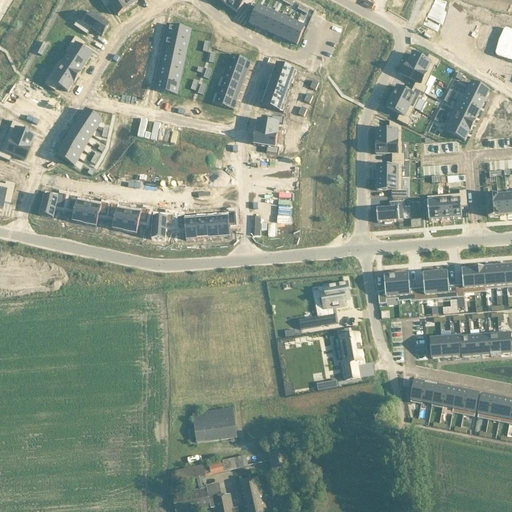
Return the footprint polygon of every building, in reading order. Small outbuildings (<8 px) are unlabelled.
[(99,0),(105,9),(111,5),(118,16),(129,10),(128,9),(121,0),(99,0)] [(121,0),(128,9),(138,3),(135,0),(121,0)] [(232,0),(227,7),(228,7),(237,14),(244,4),(249,8),(255,0),(232,0)] [(434,0),(423,25),(438,32),(440,24),(443,26),(447,12),(444,11),(447,2),(446,2),(440,0),(434,0)] [(258,7),(250,25),(258,28),(266,11),(258,7)] [(266,11),(258,28),(266,32),(274,14),(266,11)] [(78,20),(74,27),(87,36),(91,30),(103,37),(110,26),(88,12),(81,22),(78,20)] [(274,14),(266,32),(274,35),(281,18),(274,14)] [(281,18),(274,35),(281,39),(289,21),(281,18)] [(289,21),(281,39),(289,42),(297,25),(289,21)] [(297,25),(289,42),(297,46),(305,28),(297,25)] [(170,26),(167,39),(189,44),(192,31),(170,26)] [(496,53),(495,54),(496,55),(496,56),(497,57),(498,58),(499,58),(511,62),(511,30),(511,31),(509,30),(509,29),(508,29),(507,29),(506,29),(505,29),(505,30),(504,30),(504,31),(503,31),(503,32),(496,52),(496,53)] [(76,37),(66,52),(68,54),(68,53),(86,65),(92,56),(83,50),(86,44),(76,37)] [(167,39),(164,52),(186,57),(189,44),(167,39)] [(164,52),(161,65),(183,70),(186,57),(164,52)] [(62,62),(80,74),(86,65),(68,53),(68,54),(62,62)] [(407,65),(407,66),(431,77),(430,77),(435,67),(437,68),(440,62),(429,56),(426,62),(413,55),(408,65),(407,65)] [(229,64),(246,70),(249,62),(232,56),(229,64)] [(60,61),(54,70),(74,83),(74,84),(81,74),(80,74),(62,62),(60,61)] [(223,62),(220,70),(226,72),(243,78),(246,70),(229,64),(223,62)] [(277,64),(274,72),(296,79),(299,72),(277,64)] [(161,65),(158,78),(181,83),(183,70),(161,65)] [(407,66),(402,76),(416,83),(413,89),(425,95),(428,88),(426,87),(431,77),(407,66)] [(54,70),(44,85),(55,92),(59,87),(68,93),(74,84),(74,83),(54,70)] [(223,79),(223,80),(240,86),(243,78),(226,72),(223,79)] [(274,72),(272,78),(294,86),(296,79),(274,72)] [(158,78),(156,91),(178,96),(181,83),(158,78)] [(272,78),(269,85),(291,93),(291,92),(289,92),(291,86),(293,87),(294,86),(272,78)] [(221,79),(218,87),(220,88),(221,88),(237,94),(240,86),(223,80),(223,79),(221,79)] [(465,93),(465,94),(467,95),(467,94),(484,103),(489,93),(470,83),(465,93)] [(269,85),(267,92),(289,100),(291,93),(269,85)] [(218,95),(218,96),(234,102),(237,94),(221,88),(220,88),(218,95)] [(397,88),(392,98),(414,110),(415,109),(420,100),(422,101),(425,95),(413,89),(410,94),(397,88)] [(267,92),(265,99),(286,106),(289,100),(267,92)] [(216,94),(212,103),(234,111),(234,110),(232,109),(234,102),(218,96),(218,95),(216,94)] [(463,104),(462,104),(479,112),(484,103),(467,94),(467,95),(465,98),(463,104)] [(388,107),(387,109),(400,116),(397,121),(408,127),(412,121),(410,120),(414,110),(392,98),(391,100),(390,100),(387,106),(388,107)] [(265,99),(262,106),(284,114),(286,106),(265,99)] [(458,102),(453,111),(473,121),(475,122),(479,112),(462,104),(463,104),(458,101),(458,102)] [(86,111),(81,119),(97,129),(102,122),(86,111)] [(453,111),(448,121),(470,132),(475,122),(473,121),(453,111)] [(256,133),(277,136),(279,124),(283,125),(284,119),(272,117),(271,123),(258,121),(256,133)] [(81,119),(77,126),(93,136),(97,129),(81,119)] [(448,121),(443,131),(465,142),(470,132),(448,121)] [(6,138),(29,148),(33,137),(22,132),(25,127),(13,122),(6,138)] [(376,143),(403,144),(403,143),(402,143),(402,128),(389,122),(389,132),(377,132),(377,143),(376,143)] [(112,136),(110,148),(128,152),(133,126),(133,127),(121,124),(118,138),(112,136)] [(77,126),(72,133),(88,143),(93,136),(77,126)] [(133,126),(128,152),(146,156),(148,144),(143,143),(146,129),(133,126)] [(150,145),(148,157),(166,161),(167,157),(171,135),(159,132),(156,146),(150,145)] [(255,132),(253,145),(267,148),(267,154),(278,155),(279,149),(275,148),(277,136),(256,133),(255,132)] [(72,133),(67,140),(83,150),(88,143),(72,133)] [(171,135),(167,157),(179,159),(178,163),(184,164),(187,153),(181,151),(184,138),(172,136),(172,135),(171,135)] [(5,138),(0,150),(0,156),(10,160),(12,154),(25,159),(29,148),(6,138),(5,138)] [(67,140),(63,147),(79,157),(83,150),(67,140)] [(188,153),(186,165),(204,169),(210,143),(209,143),(197,141),(194,154),(188,153)] [(210,143),(204,169),(222,173),(225,161),(219,160),(222,146),(210,143)] [(376,143),(376,155),(392,155),(392,162),(405,162),(405,155),(403,155),(403,144),(376,143)] [(63,147),(58,154),(74,165),(79,157),(63,147)] [(377,168),(377,180),(402,180),(402,169),(405,169),(405,162),(392,162),(392,168),(377,168)] [(0,208),(3,209),(4,202),(11,204),(13,194),(19,195),(21,187),(15,186),(16,182),(0,178),(0,208)] [(223,181),(224,189),(234,188),(234,180),(223,181)] [(377,180),(377,192),(392,192),(392,198),(408,199),(408,191),(402,191),(402,180),(377,180)] [(45,190),(40,216),(53,219),(56,205),(62,206),(64,194),(45,190)] [(459,195),(449,196),(451,220),(462,219),(462,211),(462,208),(468,207),(466,191),(459,192),(459,195)] [(498,194),(486,195),(488,217),(500,217),(500,216),(499,216),(498,197),(498,194)] [(71,195),(69,207),(75,208),(72,221),(84,224),(89,199),(71,195)] [(449,196),(438,197),(440,221),(451,220),(449,196)] [(498,197),(499,216),(500,216),(508,215),(506,196),(498,197)] [(438,197),(427,198),(429,222),(440,221),(438,197)] [(84,224),(83,224),(96,227),(99,213),(105,214),(108,203),(89,199),(84,224)] [(390,210),(376,211),(377,224),(384,223),(385,225),(392,224),(392,223),(404,222),(402,202),(389,203),(390,210)] [(112,203),(109,215),(115,216),(112,229),(124,232),(130,207),(112,203)] [(293,205),(274,207),(276,233),(289,232),(288,218),(294,217),(293,205)] [(124,232),(137,235),(140,221),(145,222),(148,211),(130,207),(124,232)] [(274,207),(256,208),(257,220),(263,220),(264,233),(276,232),(276,233),(274,207)] [(234,213),(217,215),(219,238),(230,238),(229,226),(235,225),(234,213)] [(154,214),(152,240),(165,241),(166,227),(173,227),(174,215),(154,214)] [(206,215),(195,216),(197,240),(208,239),(206,215)] [(217,215),(206,215),(208,239),(219,238),(217,215)] [(195,216),(178,218),(179,230),(185,229),(186,241),(197,240),(195,216)] [(505,267),(494,268),(496,290),(507,289),(505,267)] [(494,268),(484,269),(485,291),(486,291),(496,290),(494,268)] [(484,269),(473,270),(475,294),(486,293),(486,291),(485,291),(484,269)] [(463,286),(456,287),(457,299),(465,299),(464,295),(475,294),(473,270),(462,271),(463,286)] [(448,273),(435,274),(437,301),(457,299),(456,287),(449,287),(448,273)] [(424,289),(417,290),(418,302),(437,301),(435,274),(423,275),(424,289)] [(409,275),(396,276),(398,300),(398,303),(410,302),(410,303),(418,302),(417,290),(410,290),(409,275)] [(385,292),(378,293),(379,305),(387,305),(387,307),(398,306),(398,303),(398,300),(396,276),(384,277),(385,292)] [(318,317),(299,321),(301,331),(336,324),(333,309),(346,307),(345,301),(350,300),(347,284),(325,288),(326,294),(322,294),(324,310),(325,310),(326,316),(318,317)] [(457,303),(450,303),(451,310),(443,310),(443,317),(458,316),(458,311),(457,303)] [(294,330),(284,332),(286,338),(295,337),(294,330)] [(349,331),(340,332),(341,338),(340,338),(344,361),(342,362),(343,369),(346,381),(359,379),(356,364),(363,363),(361,352),(362,352),(362,351),(360,352),(359,347),(361,346),(360,346),(358,335),(350,336),(349,331)] [(510,333),(499,334),(501,356),(501,355),(511,354),(510,333)] [(499,334),(489,335),(491,357),(501,356),(499,334)] [(489,335),(480,335),(480,338),(482,357),(491,356),(491,357),(489,335)] [(461,336),(451,336),(451,339),(453,358),(462,357),(462,358),(461,337),(461,336)] [(461,337),(462,358),(472,358),(470,339),(470,336),(461,337)] [(441,337),(430,338),(432,360),(443,359),(442,340),(441,337)] [(480,338),(470,339),(472,358),(482,357),(480,338)] [(451,339),(442,340),(443,359),(453,358),(451,339)] [(338,381),(324,383),(326,391),(339,389),(338,381)] [(415,382),(410,403),(422,406),(422,403),(426,384),(425,384),(415,382)] [(426,384),(422,403),(423,403),(432,405),(433,405),(436,386),(426,384)] [(433,405),(432,408),(443,410),(443,407),(447,389),(437,387),(437,386),(436,386),(433,405)] [(447,389),(443,407),(444,408),(453,409),(454,410),(458,391),(447,389)] [(454,410),(453,414),(463,416),(468,393),(458,391),(454,410)] [(468,393),(463,416),(475,419),(479,395),(468,393)] [(482,396),(477,419),(489,421),(493,398),(482,396)] [(493,398),(489,421),(499,423),(504,400),(493,398)] [(511,401),(504,400),(499,423),(510,425),(511,414),(511,401)] [(190,445),(197,444),(236,438),(232,409),(193,415),(195,430),(188,431),(190,445)] [(273,474),(288,471),(289,471),(285,452),(269,455),(273,474)] [(209,475),(249,466),(246,455),(207,464),(209,475)] [(266,511),(265,506),(259,478),(238,482),(244,511),(266,511)] [(319,479),(318,479),(318,482),(319,491),(330,489),(329,481),(328,478),(319,479)] [(207,490),(173,497),(176,511),(199,511),(211,508),(207,490)] [(233,511),(230,496),(213,499),(216,511),(233,511)]
